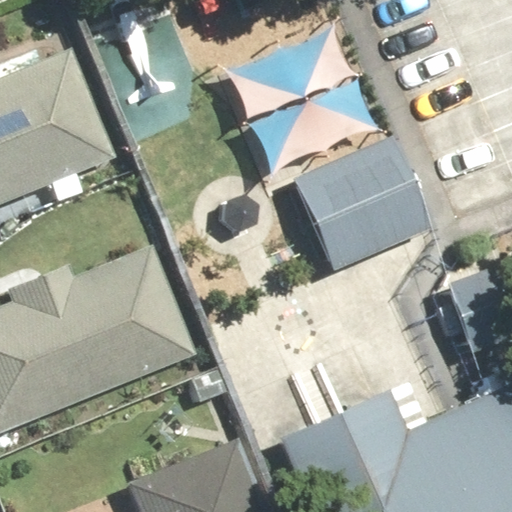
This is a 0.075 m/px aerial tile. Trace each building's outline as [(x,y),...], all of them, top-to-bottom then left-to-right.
[(0,208),(110,162),(64,53),(0,79),(0,208)] [(219,75),(272,193),(295,182),(317,172),(264,55),(219,75)] [(384,144),(288,186),(327,277),(424,236),(384,144)] [(0,303),(2,309),(0,309),(0,437),(191,358),(145,249),(68,282),(65,275),(0,301),(0,303)] [(379,402),(271,446),(298,511),(511,511),(511,386),(393,436),(379,402)] [(128,511),(256,511),(230,445),(119,489),(128,511)]
